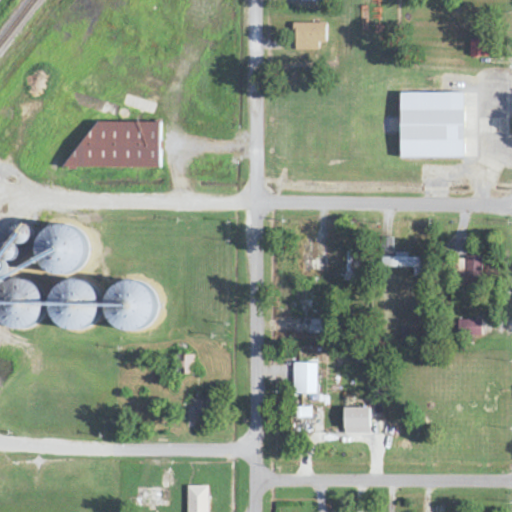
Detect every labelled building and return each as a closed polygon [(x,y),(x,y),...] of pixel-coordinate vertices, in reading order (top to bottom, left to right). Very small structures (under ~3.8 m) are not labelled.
[(294,48),(326,49),(326,24),(294,23),(294,48)] [(469,57),(488,57),(489,41),(470,40),(469,57)] [(400,159),(464,158),(463,93),(399,94),(400,159)] [(159,169),(159,124),(80,122),(79,168),(159,169)] [(40,277),(84,269),(75,224),(31,233),(40,277)] [(393,256),(394,238),(382,238),(381,255),(393,256)] [(344,282),(352,282),(353,251),(345,251),(344,282)] [(407,253),(393,253),(393,258),(384,258),(384,268),(413,268),(413,278),(421,278),(421,258),(407,258),(407,253)] [(481,258),(458,258),(459,285),(482,285),(481,258)] [(42,307),(30,282),(7,283),(0,286),(0,288),(1,307),(18,320),(22,328),(29,328),(37,324),(47,311),(56,326),(62,331),(80,331),(94,324),(102,313),(108,324),(119,333),(141,332),(156,312),(156,311),(143,284),(120,284),(114,287),(99,308),(90,290),(81,283),(58,284),(48,297),(49,304),(42,307)] [(481,320),(458,320),(458,336),(481,336),(481,320)] [(316,395),(317,364),(293,364),(293,395),(316,395)] [(343,409),(343,435),(369,434),(369,409),(343,409)] [(208,511),(208,487),(186,487),(186,511),(208,511)]
